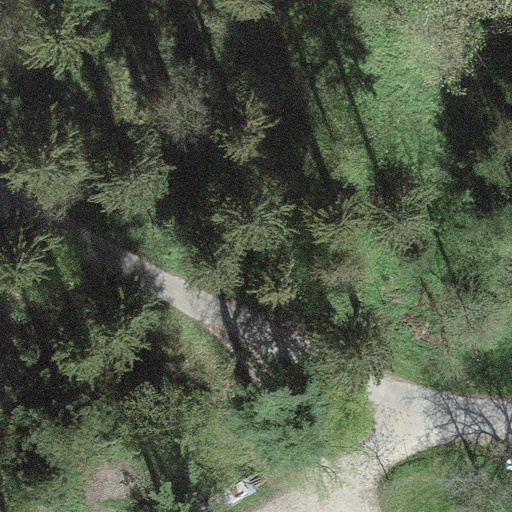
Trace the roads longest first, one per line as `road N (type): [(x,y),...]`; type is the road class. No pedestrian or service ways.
road 1 (unclassified): [(511,402),(428,394),(248,327),(0,197)]
road 2 (track): [(276,511),(331,483),(428,394)]
